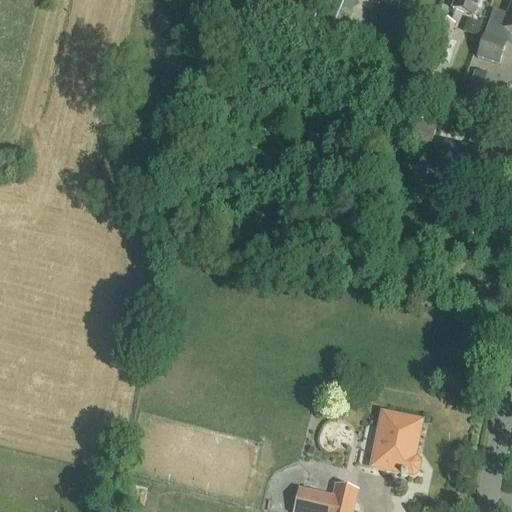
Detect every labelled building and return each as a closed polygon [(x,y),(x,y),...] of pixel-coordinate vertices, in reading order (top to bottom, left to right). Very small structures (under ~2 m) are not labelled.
[(245,13),(248,0),(233,0),(231,8),(245,13)] [(474,18),(481,0),(456,0),(453,10),(474,18)] [(506,43),(510,32),(511,32),(511,2),(507,17),(493,12),(477,59),(499,66),(506,43)] [(424,55),(416,74),(431,79),(438,60),(442,61),(455,25),(437,19),(424,55)] [(499,81),(475,72),(465,99),(490,108),(499,81)] [(434,101),(431,111),(448,116),(451,106),(434,101)] [(431,147),(436,128),(409,121),(404,140),(431,147)] [(447,142),(440,171),(483,181),(484,176),(507,181),(511,165),(503,163),(505,156),(447,142)] [(420,422),(382,414),(371,469),(412,478),(418,474),(420,465),(416,460),(412,459),(414,448),(417,446),(422,425),(420,422)] [(298,490),(293,511),(353,511),(358,491),(335,486),(332,497),(298,490)]
